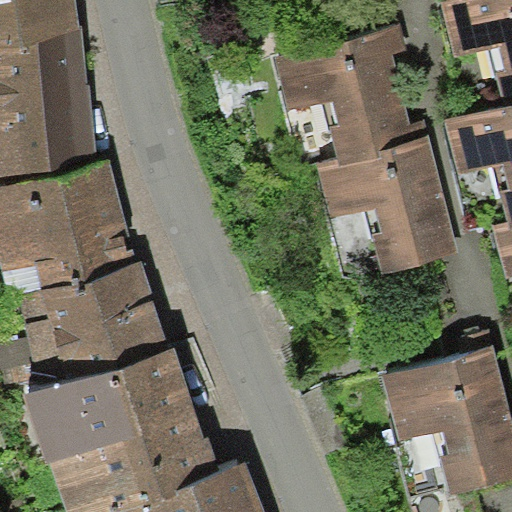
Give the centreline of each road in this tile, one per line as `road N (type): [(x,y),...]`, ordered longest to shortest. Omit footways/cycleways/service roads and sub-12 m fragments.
road 1 (residential): [(318,511),(226,305),(125,0)]
road 2 (residential): [(416,0),(511,378)]
